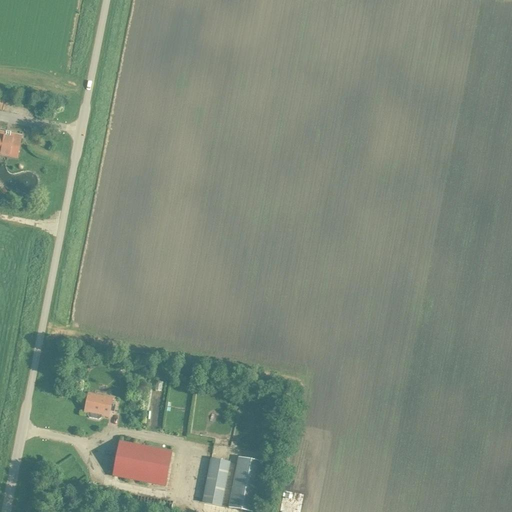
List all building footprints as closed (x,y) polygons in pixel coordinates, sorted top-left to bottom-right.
[(0,154),(16,158),(20,140),(0,135),(0,154)] [(113,412),(115,405),(111,404),(112,399),(88,394),(84,412),(108,417),(109,411),(113,412)] [(164,486),(171,452),(119,441),(112,476),(164,486)] [(250,511),(252,511),(262,462),(238,457),(228,508),(250,511)] [(220,506),(229,463),(211,459),(202,502),(220,506)]
